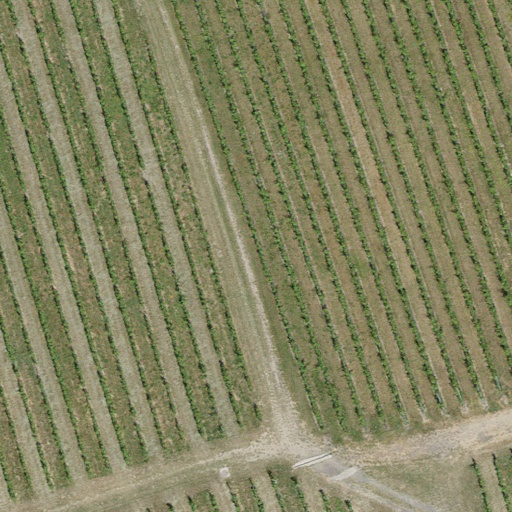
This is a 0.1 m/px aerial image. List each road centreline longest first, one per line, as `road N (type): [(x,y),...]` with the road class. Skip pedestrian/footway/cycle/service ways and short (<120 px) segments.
road 1 (track): [(131,0),(275,449)]
road 2 (track): [(429,511),(275,449)]
